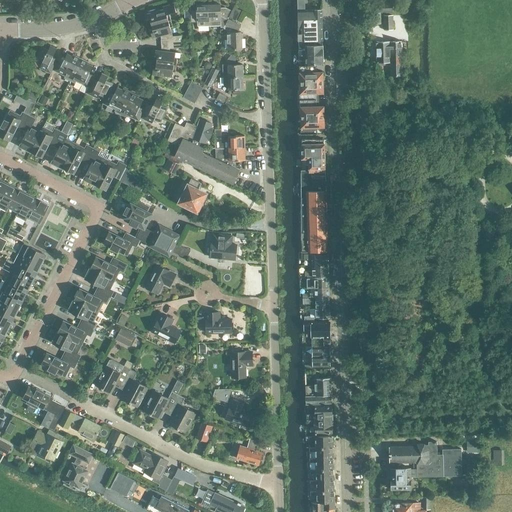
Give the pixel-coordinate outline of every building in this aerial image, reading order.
[(305,10),(305,5),(305,1),(307,1),(307,0),(297,0),(298,10),(298,20),(322,20),(322,10),(305,10)] [(373,25),(381,24),(381,13),(393,13),(393,0),(373,0),(374,13),(373,13),(373,25)] [(171,20),(170,14),(176,12),(174,4),(163,7),(163,10),(146,14),(147,20),(150,19),(152,25),(171,20)] [(221,4),(209,5),(210,26),(221,25),(221,27),(224,27),(224,26),(228,18),(229,17),(233,11),(226,8),(221,8),(221,4)] [(197,10),(191,10),(191,18),(191,22),(198,22),(198,26),(210,26),(209,5),(197,5),(197,10)] [(233,11),(229,17),(236,21),(238,17),(241,11),(236,8),(234,7),(233,11)] [(393,29),(393,16),(384,16),(384,29),(393,29)] [(224,26),(224,27),(227,29),(228,49),(242,48),(241,31),(238,31),(238,30),(241,25),(228,18),(224,26)] [(153,38),(172,33),(171,28),(173,27),(171,20),(152,25),(154,32),(151,33),(153,38)] [(299,41),(323,41),(322,20),(298,20),(299,41)] [(390,42),(377,42),(377,63),(379,63),(379,66),(385,65),(385,64),(390,64),(391,77),(402,76),(402,42),(390,42)] [(299,56),(323,55),(323,45),(306,46),(306,50),(299,50),(299,56)] [(51,60),(57,50),(50,46),(48,50),(42,47),(35,61),(42,65),(40,69),(51,74),(53,71),(57,63),(56,63),(51,60)] [(177,65),(178,58),(175,58),(176,53),(155,50),(155,56),(157,56),(157,63),(177,65)] [(72,56),(67,53),(63,61),(58,59),(56,63),(57,63),(53,71),(65,77),(64,78),(69,81),(81,58),(73,54),(72,56)] [(323,64),(323,55),(299,56),(299,61),(306,61),(306,65),(323,64)] [(92,82),(94,76),(89,74),(93,66),(88,63),(89,62),(81,58),(69,81),(74,84),(75,82),(88,88),(91,81),(92,82)] [(176,72),(177,65),(157,63),(156,70),(154,70),(153,75),(173,77),(174,72),(176,72)] [(229,77),(243,77),(243,75),(244,74),(244,71),(242,70),(242,64),(229,65),(223,65),(224,76),(229,77)] [(316,71),(316,66),(299,66),(300,83),(324,82),(323,71),(316,71)] [(211,87),(217,74),(211,71),(205,84),(211,87)] [(109,92),(113,84),(107,80),(108,77),(102,73),(97,84),(92,82),(91,81),(88,88),(85,93),(97,99),(99,95),(106,98),(109,92)] [(244,85),(244,83),(243,82),(243,77),(229,77),(224,77),(224,85),(229,85),(230,89),(243,89),(243,87),(244,85)] [(201,93),(203,88),(192,82),(190,88),(201,93)] [(300,100),(316,100),(316,94),(324,93),(324,82),(300,83),(300,100)] [(124,90),(118,87),(115,95),(109,92),(106,98),(103,104),(116,111),(115,112),(121,115),(132,93),(124,89),(124,90)] [(198,98),(201,93),(190,88),(187,93),(198,98)] [(35,102),(38,96),(30,92),(27,98),(35,102)] [(139,122),(141,118),(145,110),(140,107),(144,100),(139,98),(140,96),(132,93),(121,115),(126,118),(127,116),(139,122)] [(196,104),(198,98),(187,93),(184,98),(196,104)] [(49,98),(43,95),(40,102),(46,105),(49,98)] [(161,123),(169,108),(162,105),(164,101),(157,98),(152,109),(147,106),(145,110),(141,118),(152,124),(155,120),(161,123)] [(317,106),(316,100),(300,100),(301,118),(324,117),(324,106),(317,106)] [(17,114),(11,111),(10,114),(9,114),(7,119),(5,119),(2,126),(3,126),(0,132),(0,133),(10,139),(17,126),(23,128),(29,116),(23,113),(21,116),(17,114)] [(71,121),(75,114),(69,111),(66,119),(71,121)] [(31,151),(43,127),(33,122),(35,119),(29,116),(23,128),(28,131),(21,146),(31,151)] [(302,135),(306,134),(317,134),(317,128),(325,128),(324,117),(301,118),(302,135)] [(192,140),(197,127),(187,122),(185,127),(176,123),(168,140),(178,145),(182,136),(192,140)] [(199,129),(195,141),(202,144),(202,142),(211,145),(215,130),(214,130),(214,126),(202,122),(199,129)] [(53,133),(43,127),(31,151),(32,152),(32,151),(42,156),(49,142),(55,145),(61,132),(55,129),(53,133)] [(221,134),(221,129),(216,129),(216,148),(245,147),(244,135),(229,136),(229,134),(221,134)] [(63,168),(75,144),(65,139),(67,135),(61,132),(55,145),(60,148),(52,162),(63,168)] [(307,139),(306,134),(302,135),(302,159),(309,159),(309,165),(306,165),(306,170),(302,170),(302,173),(312,173),(326,172),(325,139),(317,140),(317,139),(307,139)] [(138,147),(141,139),(135,136),(131,144),(138,147)] [(235,184),(241,170),(231,166),(230,166),(217,159),(203,153),(205,149),(192,142),(183,138),(175,155),(235,184)] [(85,149),(75,144),(63,168),(64,167),(74,173),(81,159),(87,162),(93,149),(87,146),(85,149)] [(230,166),(233,161),(245,160),(245,147),(216,148),(217,159),(230,166)] [(95,185),(107,161),(97,156),(99,152),(93,149),(87,162),(92,164),(84,179),(95,185)] [(178,163),(176,163),(169,159),(164,169),(168,171),(171,173),(173,173),(178,163)] [(117,166),(107,161),(95,185),(96,184),(106,189),(113,175),(119,178),(126,166),(119,162),(117,166)] [(126,166),(119,178),(136,187),(139,181),(126,166)] [(312,177),(312,173),(302,173),(302,200),(307,200),(306,192),(326,192),(326,176),(312,177)] [(199,189),(202,184),(192,178),(189,184),(185,192),(181,190),(179,194),(183,196),(180,202),(198,211),(207,194),(199,189)] [(0,181),(0,200),(8,184),(3,182),(3,183),(0,181)] [(8,184),(0,200),(0,207),(7,211),(17,191),(13,188),(13,187),(8,184)] [(17,191),(7,211),(9,208),(18,212),(27,194),(23,192),(22,193),(17,191)] [(302,252),(328,252),(326,192),(306,192),(307,200),(302,200),(302,252)] [(18,212),(16,216),(26,221),(36,200),(32,198),(32,197),(27,194),(18,212)] [(36,200),(26,221),(28,217),(39,223),(48,206),(47,206),(48,205),(42,202),(41,203),(36,200)] [(148,209),(137,203),(135,205),(131,203),(129,207),(128,207),(124,213),(126,214),(123,218),(131,221),(130,223),(141,229),(136,237),(140,239),(139,240),(171,256),(173,251),(177,244),(182,232),(161,221),(154,235),(141,228),(149,213),(147,211),(148,209)] [(124,239),(110,232),(104,243),(111,247),(111,248),(118,251),(118,250),(124,253),(127,255),(130,249),(132,244),(136,246),(139,240),(140,239),(136,237),(127,233),(124,239)] [(232,242),(232,236),(220,235),(219,243),(212,243),(210,257),(235,260),(237,245),(230,244),(230,242),(232,242)] [(24,244),(20,254),(41,265),(43,261),(42,260),(45,255),(24,244)] [(187,259),(191,251),(177,244),(173,251),(187,259)] [(422,264),(431,264),(430,251),(422,252),(422,264)] [(20,254),(15,263),(35,274),(38,269),(39,270),(41,265),(20,254)] [(329,265),(328,254),(305,254),(305,260),(313,260),(313,266),(329,265)] [(111,265),(98,258),(92,268),(92,267),(91,268),(115,280),(120,270),(124,272),(127,265),(115,259),(111,265)] [(8,259),(3,268),(10,272),(32,283),(34,279),(33,278),(35,274),(15,263),(8,259)] [(170,286),(176,274),(158,265),(146,287),(158,293),(163,283),(170,286)] [(329,277),(329,265),(313,266),(313,271),(305,271),(305,276),(307,276),(307,277),(329,277)] [(110,298),(113,292),(110,290),(115,280),(91,268),(86,278),(100,286),(98,291),(110,298)] [(6,281),(26,292),(28,287),(30,288),(32,283),(10,272),(6,281)] [(308,279),(306,278),(303,278),(303,284),(315,283),(315,288),(329,288),(329,279),(308,279)] [(6,281),(1,290),(23,301),(25,297),(24,296),(26,292),(6,281)] [(308,298),(330,297),(329,288),(315,288),(311,289),(311,294),(303,294),(303,298),(308,297),(308,298)] [(95,297),(81,289),(76,300),(75,299),(75,300),(98,312),(104,302),(107,304),(110,298),(98,291),(95,297)] [(0,301),(18,311),(20,306),(19,306),(21,301),(22,302),(23,301),(1,290),(1,291),(4,292),(0,300),(0,301)] [(330,309),(330,299),(311,300),(311,304),(315,304),(315,309),(330,309)] [(94,330),(97,324),(93,322),(98,312),(75,300),(69,310),(84,318),(81,323),(94,330)] [(0,301),(0,312),(12,319),(14,314),(16,315),(18,311),(0,301)] [(305,322),(313,322),(313,319),(330,318),(330,309),(315,309),(316,317),(304,318),(305,322)] [(0,312),(0,324),(9,329),(11,324),(10,324),(12,319),(0,312)] [(220,319),(220,312),(207,312),(207,332),(232,332),(232,319),(220,319)] [(174,343),(181,330),(170,325),(173,319),(161,313),(152,331),(174,343)] [(123,328),(128,318),(122,314),(117,324),(123,328)] [(78,329),(65,321),(59,332),(58,331),(58,332),(82,344),(87,334),(91,336),(94,330),(81,323),(78,329)] [(330,322),(313,322),(305,322),(305,331),(312,330),(312,347),(331,347),(330,322)] [(0,335),(3,337),(5,333),(6,333),(9,329),(0,324),(0,335)] [(130,347),(135,335),(121,328),(116,340),(130,347)] [(77,362),(80,356),(77,354),(82,344),(58,332),(53,342),(67,350),(64,355),(77,362)] [(313,357),(331,357),(331,347),(312,347),(313,357)] [(233,377),(246,377),(246,365),(253,365),(253,352),(232,352),(233,377)] [(62,360),(48,353),(42,364),(49,368),(49,369),(56,373),(56,372),(62,375),(62,374),(65,376),(68,371),(70,366),(74,368),(77,362),(64,355),(62,360)] [(306,369),(313,369),(313,367),(331,367),(331,357),(313,357),(313,365),(306,365),(306,369)] [(130,369),(112,359),(109,360),(106,365),(96,385),(102,388),(101,388),(103,389),(110,392),(116,381),(122,384),(130,369)] [(137,406),(147,387),(133,379),(137,372),(130,369),(122,384),(128,388),(122,399),(130,402),(129,403),(131,404),(131,403),(137,406)] [(307,396),(332,396),(332,378),(316,378),(316,385),(306,386),(307,396)] [(30,387),(24,398),(29,401),(28,403),(37,408),(38,405),(47,410),(56,414),(55,416),(55,417),(60,420),(60,419),(61,417),(66,408),(52,400),(53,399),(44,394),(44,393),(38,389),(37,391),(30,387)] [(228,402),(232,388),(216,389),(213,397),(228,402)] [(168,398),(154,391),(144,410),(150,413),(149,414),(151,415),(151,414),(159,418),(164,407),(171,410),(178,395),(178,394),(172,391),(168,398)] [(185,432),(195,413),(181,405),(185,398),(178,395),(171,410),(177,413),(171,424),(178,428),(177,429),(179,430),(179,429),(185,432)] [(307,404),(332,404),(332,396),(307,396),(307,404)] [(250,427),(254,414),(243,410),(245,403),(233,399),(226,419),(250,427)] [(316,415),(308,415),(308,420),(308,421),(333,420),(332,414),(332,406),(315,407),(316,415)] [(67,409),(59,424),(68,429),(71,422),(72,421),(81,426),(81,427),(79,431),(95,439),(101,427),(85,419),(75,414),(76,414),(67,409)] [(55,417),(49,428),(55,430),(60,420),(55,417)] [(333,420),(308,421),(308,426),(316,426),(316,434),(318,433),(318,437),(333,436),(333,433),(333,425),(333,420)] [(207,441),(213,425),(202,422),(196,437),(207,441)] [(119,446),(125,434),(117,430),(112,442),(119,446)] [(39,431),(33,442),(41,446),(37,455),(47,460),(49,457),(54,460),(63,442),(47,434),(47,435),(44,434),(39,431)] [(0,449),(7,454),(11,447),(0,441),(0,434),(1,433),(0,432),(0,449)] [(318,437),(310,437),(310,441),(316,441),(316,448),(333,448),(333,436),(318,437)] [(256,451),(259,440),(250,438),(248,447),(249,447),(240,445),(237,456),(245,458),(245,459),(259,464),(263,453),(256,451)] [(438,457),(438,442),(430,442),(430,444),(429,445),(426,445),(426,444),(419,444),(416,446),(390,447),(390,463),(417,463),(418,464),(418,469),(418,477),(463,476),(462,449),(444,450),(444,457),(438,457)] [(73,445),(69,453),(89,464),(94,455),(73,445)] [(311,459),(334,459),(333,448),(311,448),(311,459)] [(495,463),(505,463),(505,448),(495,448),(495,463)] [(152,456),(140,450),(134,463),(146,469),(144,471),(155,477),(154,481),(161,484),(165,476),(161,474),(168,461),(153,454),(152,456)] [(334,470),(334,459),(311,459),(311,470),(334,470)] [(73,463),(64,481),(67,482),(66,485),(75,489),(76,487),(80,489),(89,471),(73,463)] [(196,477),(178,468),(174,476),(193,484),(196,477)] [(411,469),(393,469),(393,479),(392,479),(393,488),(411,488),(411,477),(418,477),(418,469),(411,469)] [(334,480),(334,470),(311,470),(311,474),(317,474),(317,481),(334,480)] [(134,480),(118,473),(111,489),(126,496),(134,480)] [(161,484),(159,486),(166,490),(172,480),(165,476),(161,484)] [(335,491),(334,480),(317,481),(312,481),(312,485),(317,484),(318,492),(335,491)] [(208,489),(201,504),(209,508),(211,505),(216,508),(214,511),(242,511),(245,507),(244,506),(241,505),(241,504),(238,502),(238,503),(216,493),(208,489)] [(335,502),(335,491),(318,492),(312,492),(312,496),(318,496),(318,503),(314,503),(314,504),(321,504),(321,503),(335,502)] [(144,507),(144,508),(152,511),(188,511),(190,510),(162,496),(160,500),(154,496),(153,495),(147,508),(144,507)] [(421,511),(421,503),(393,504),(394,509),(393,509),(393,511),(425,511),(426,511),(421,511)]
